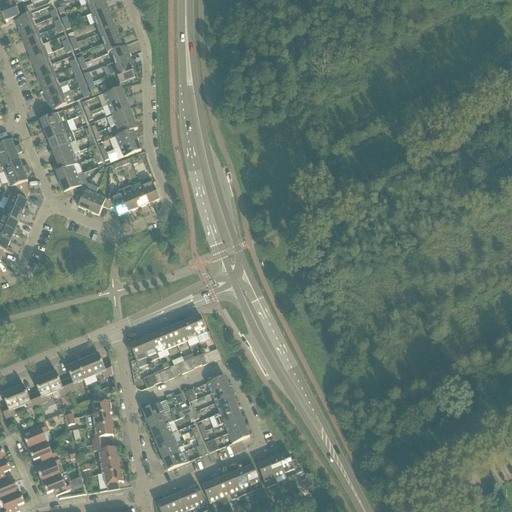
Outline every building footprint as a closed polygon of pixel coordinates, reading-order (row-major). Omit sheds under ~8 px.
[(0,0),(0,3),(3,11),(15,6),(16,7),(18,6),(15,0),(0,0)] [(107,8),(103,0),(98,0),(87,4),(92,15),(107,8)] [(20,17),(16,7),(15,6),(3,11),(0,12),(4,23),(20,17)] [(111,19),(107,8),(92,15),(96,25),(111,19)] [(15,22),(19,32),(34,26),(30,16),(15,22)] [(115,29),(111,19),(96,25),(100,35),(115,29)] [(38,36),(34,26),(19,32),(23,42),(38,36)] [(64,33),(62,27),(56,29),(58,35),(64,33)] [(119,39),(115,29),(100,35),(104,45),(119,39)] [(42,46),(38,36),(23,42),(27,52),(42,46)] [(123,48),(119,39),(104,45),(108,55),(111,54),(110,54),(123,49),(123,48)] [(68,41),(62,43),(64,49),(70,47),(68,41)] [(42,46),(27,52),(31,62),(46,56),(42,46)] [(125,47),(123,48),(123,49),(110,54),(111,54),(115,64),(130,58),(125,47)] [(51,66),(46,56),(31,62),(35,72),(51,66)] [(130,58),(115,64),(118,73),(119,74),(131,69),(134,68),(130,58)] [(70,64),(72,69),(78,67),(76,61),(70,64)] [(55,76),(51,66),(35,72),(39,82),(55,76)] [(82,77),(78,67),(72,69),(76,79),(82,77)] [(118,73),(116,75),(120,85),(126,83),(135,79),(131,69),(119,74),(118,73)] [(89,74),(84,76),(88,86),(93,84),(89,74)] [(59,86),(55,76),(39,82),(43,92),(59,86)] [(86,87),(82,77),(76,79),(80,90),(86,87)] [(63,97),(60,90),(68,87),(66,83),(59,86),(43,92),(47,103),(63,97)] [(93,84),(88,86),(92,96),(99,93),(97,89),(96,90),(94,87),(93,84)] [(90,98),(86,87),(80,90),(84,100),(90,98)] [(121,89),(104,96),(108,107),(126,99),(123,100),(122,97),(124,97),(121,89)] [(63,97),(47,103),(52,113),(67,107),(74,104),(70,94),(63,97)] [(127,100),(126,99),(108,107),(112,117),(129,110),(126,103),(124,104),(123,101),(127,100)] [(90,114),(87,107),(86,103),(82,104),(86,115),(90,114)] [(75,108),(79,118),(83,116),(79,106),(75,108)] [(112,117),(107,120),(110,129),(116,127),(134,119),(131,120),(130,118),(132,117),(129,110),(112,117)] [(63,113),(40,122),(43,129),(45,128),(46,131),(61,125),(67,123),(63,113)] [(135,120),(134,119),(116,127),(120,136),(120,137),(133,131),(133,132),(137,130),(134,123),(132,124),(131,121),(135,120)] [(71,133),(67,123),(61,125),(46,131),(47,134),(45,135),(48,142),(71,133)] [(104,131),(98,134),(94,135),(97,142),(101,141),(100,138),(106,136),(104,131)] [(136,138),(133,132),(133,131),(120,137),(120,136),(115,138),(120,148),(138,141),(138,140),(135,142),(133,139),(136,138)] [(75,143),(71,133),(48,142),(51,149),(53,148),(54,151),(69,145),(75,143)] [(95,147),(91,137),(87,138),(91,148),(95,147)] [(138,142),(138,141),(120,148),(114,150),(119,161),(141,152),(138,145),(136,146),(135,143),(138,142)] [(0,158),(21,150),(20,147),(14,149),(11,142),(0,146),(0,158)] [(56,162),(73,155),(69,145),(54,151),(55,154),(53,155),(56,162)] [(22,153),(21,150),(0,158),(0,160),(1,163),(1,164),(0,164),(0,169),(20,162),(17,156),(22,153)] [(77,166),(73,155),(56,162),(59,169),(61,168),(62,171),(60,172),(73,167),(73,168),(77,166)] [(22,169),(20,162),(0,169),(0,175),(5,173),(7,179),(29,170),(28,167),(22,169)] [(124,170),(122,168),(120,164),(113,166),(115,170),(118,170),(119,172),(124,170)] [(77,177),(73,168),(73,167),(60,172),(56,173),(59,181),(61,180),(62,183),(58,184),(77,177)] [(30,173),(29,170),(7,179),(9,184),(3,187),(5,192),(30,193),(26,183),(28,183),(25,176),(30,173)] [(84,175),(77,177),(58,184),(59,185),(62,184),(63,186),(61,187),(64,194),(73,191),(76,197),(88,185),(84,175)] [(151,179),(146,181),(148,186),(142,188),(149,207),(150,207),(148,203),(151,202),(152,204),(159,201),(151,179)] [(88,185),(76,197),(82,199),(78,208),(85,211),(86,209),(89,210),(87,214),(88,214),(96,196),(98,190),(88,185)] [(139,209),(132,192),(130,188),(125,190),(127,194),(122,196),(129,215),(130,215),(128,211),(131,210),(132,212),(139,209)] [(149,207),(142,188),(132,192),(139,209),(146,207),(145,204),(147,203),(149,207)] [(26,202),(30,193),(5,192),(2,198),(9,201),(7,206),(29,215),(30,212),(25,209),(28,202),(26,202)] [(103,208),(109,211),(109,201),(106,200),(96,196),(88,214),(90,211),(92,212),(91,214),(99,217),(103,208)] [(122,196),(109,201),(109,211),(115,208),(118,218),(126,215),(125,212),(127,211),(129,215),(122,196)] [(0,209),(0,214),(19,223),(22,216),(27,218),(29,215),(7,206),(5,211),(0,209)] [(16,229),(19,223),(0,214),(0,220),(1,220),(0,221),(0,226),(20,235),(21,232),(16,229)] [(19,238),(20,235),(0,226),(0,238),(10,243),(13,236),(19,238)] [(7,249),(10,243),(0,238),(0,261),(4,252),(11,255),(13,251),(7,249)] [(190,320),(189,320),(197,338),(199,344),(210,340),(200,317),(193,320),(194,322),(191,323),(190,320)] [(197,338),(189,320),(190,324),(188,325),(187,322),(180,325),(187,342),(197,338)] [(187,342),(180,325),(173,328),(174,330),(171,331),(170,328),(169,328),(177,347),(187,342)] [(177,347),(169,328),(170,332),(168,333),(167,331),(160,334),(167,351),(177,347)] [(167,351),(160,334),(153,336),(154,339),(151,340),(150,336),(149,336),(157,355),(167,351)] [(149,338),(140,342),(147,359),(149,364),(159,360),(157,355),(149,336),(149,337),(149,338)] [(129,345),(133,354),(129,355),(132,372),(150,365),(147,359),(140,342),(133,345),(134,347),(131,348),(130,344),(129,345)] [(221,359),(217,350),(204,355),(208,365),(221,359)] [(113,376),(110,363),(103,366),(99,355),(88,360),(95,377),(101,374),(103,379),(113,376)] [(192,355),(182,359),(184,363),(188,372),(198,368),(195,361),(192,355)] [(208,365),(204,355),(198,358),(199,359),(195,361),(198,368),(202,366),(202,367),(208,365)] [(95,377),(88,360),(77,364),(84,381),(95,377)] [(188,372),(184,363),(174,367),(178,376),(182,375),(182,376),(188,373),(188,372)] [(84,381),(77,364),(66,369),(71,379),(65,381),(70,393),(80,389),(77,384),(84,381)] [(178,376),(174,367),(169,369),(168,369),(164,371),(168,381),(174,379),(174,378),(178,376)] [(164,370),(154,375),(158,385),(161,383),(162,384),(168,381),(164,371),(164,370)] [(70,393),(65,381),(60,384),(56,373),(45,378),(52,395),(59,392),(61,397),(70,393)] [(154,375),(143,380),(147,390),(148,390),(154,387),(154,386),(158,385),(154,375)] [(52,395),(45,378),(34,382),(38,393),(33,395),(38,407),(47,403),(46,401),(45,398),(52,395)] [(207,385),(211,395),(230,387),(226,388),(225,386),(227,385),(224,378),(207,385)] [(38,407),(33,395),(28,397),(23,387),(13,391),(20,408),(26,405),(29,410),(38,407)] [(230,388),(230,387),(211,395),(216,405),(233,398),(230,391),(228,392),(226,389),(230,388)] [(20,408),(13,391),(2,396),(6,406),(1,408),(6,420),(15,416),(13,411),(20,408)] [(192,391),(185,394),(189,404),(196,401),(192,391)] [(182,395),(175,398),(179,408),(186,405),(182,395)] [(235,405),(233,398),(216,405),(220,415),(238,407),(234,408),(233,406),(235,405)] [(93,405),(95,416),(95,417),(110,414),(110,415),(112,415),(110,402),(93,405)] [(159,405),(142,412),(146,422),(145,422),(145,423),(164,415),(159,405)] [(186,405),(179,408),(183,418),(188,416),(192,415),(189,408),(187,409),(186,405)] [(224,425),(241,418),(238,411),(236,412),(235,409),(238,408),(238,407),(220,415),(214,417),(218,427),(224,425)] [(112,426),(110,415),(110,414),(95,417),(95,416),(92,416),(94,428),(112,426)] [(164,415),(145,423),(147,423),(151,432),(168,425),(164,415)] [(244,425),(241,418),(224,425),(228,435),(245,428),(247,427),(246,427),(243,428),(242,425),(244,425)] [(154,443),(172,435),(168,425),(151,432),(154,439),(156,438),(157,441),(153,442),(154,443)] [(31,438),(24,441),(29,451),(50,442),(51,442),(44,426),(29,432),(31,438)] [(113,437),(112,426),(94,428),(96,440),(92,440),(93,447),(114,443),(112,437),(113,437)] [(247,428),(247,427),(228,435),(232,445),(249,438),(246,431),(244,432),(243,429),(247,428)] [(192,430),(193,433),(189,435),(191,439),(195,437),(199,435),(196,429),(192,430)] [(159,452),(176,445),(172,435),(154,443),(157,442),(158,444),(156,445),(159,452)] [(199,435),(195,437),(199,447),(203,445),(199,435)] [(219,451),(215,442),(214,441),(206,445),(210,455),(219,451)] [(52,457),(51,453),(48,445),(51,444),(50,442),(29,451),(33,462),(40,459),(42,465),(58,458),(56,455),(52,457)] [(114,449),(114,443),(93,447),(94,453),(98,452),(100,464),(117,461),(115,449),(114,449)] [(180,455),(178,449),(184,447),(182,443),(176,445),(159,452),(162,459),(164,458),(165,460),(162,462),(162,463),(180,455)] [(200,459),(207,456),(203,445),(199,447),(195,449),(200,459)] [(180,455),(162,463),(163,462),(168,472),(189,463),(185,453),(180,455)] [(278,457),(277,457),(285,476),(293,472),(295,476),(303,473),(301,469),(296,461),(292,463),(288,454),(278,458),(278,457)] [(285,476),(277,457),(278,461),(275,462),(274,460),(268,463),(275,480),(285,476)] [(65,475),(58,458),(42,465),(45,470),(38,473),(42,484),(65,475)] [(0,482),(6,480),(4,474),(11,472),(6,461),(0,463),(0,482)] [(119,471),(117,461),(100,464),(102,476),(104,475),(119,472),(119,471)] [(275,480),(268,463),(261,465),(262,468),(259,469),(258,465),(257,466),(260,475),(264,484),(266,489),(277,485),(275,480)] [(242,469),(242,470),(252,493),(262,489),(253,467),(246,470),(246,472),(244,473),(242,469)] [(252,493),(242,470),(241,470),(243,473),(240,475),(239,472),(232,475),(242,497),(252,493)] [(121,471),(119,471),(119,472),(104,475),(106,482),(107,492),(120,490),(119,484),(124,483),(121,471)] [(65,475),(42,484),(47,495),(54,492),(56,498),(72,491),(68,484),(71,483),(67,474),(65,475)] [(242,497),(232,475),(226,478),(227,480),(224,481),(222,478),(230,497),(232,502),(242,497)] [(230,497),(222,478),(221,478),(223,482),(220,483),(219,481),(213,484),(220,501),(230,497)] [(6,480),(0,482),(0,498),(1,501),(20,493),(15,483),(9,486),(6,480)] [(220,501),(213,484),(206,486),(207,489),(204,490),(203,486),(202,487),(209,505),(220,501)] [(307,491),(312,500),(320,498),(313,487),(307,491)] [(187,491),(195,509),(195,511),(207,511),(208,511),(198,488),(191,491),(192,493),(189,494),(187,491)] [(184,511),(187,511),(195,509),(187,491),(186,491),(188,495),(185,496),(184,493),(178,496),(184,511)] [(20,493),(1,501),(5,510),(1,511),(19,511),(17,507),(24,504),(20,493)] [(167,499),(172,511),(184,511),(178,496),(171,499),(172,501),(169,502),(167,499)] [(164,502),(157,505),(160,511),(172,511),(167,499),(166,499),(168,503),(165,504),(164,502)]
